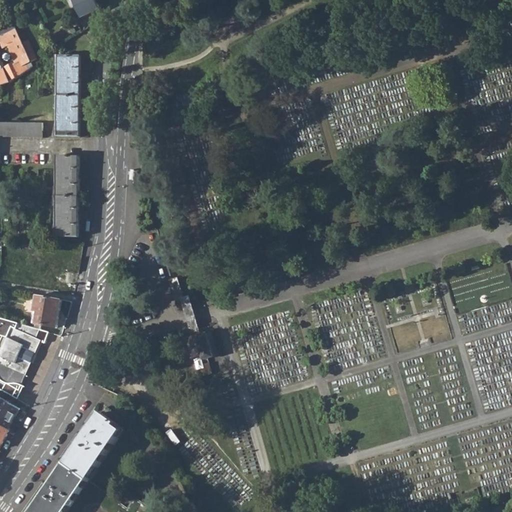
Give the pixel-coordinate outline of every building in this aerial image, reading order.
[(73,0),(82,18),(101,9),(97,1),(96,0),(73,0)] [(10,33),(17,30),(15,24),(11,26),(9,31),(10,33)] [(26,50),(23,42),(17,30),(10,33),(7,34),(12,43),(7,45),(16,63),(5,68),(10,77),(12,82),(20,77),(34,67),(32,62),(26,50)] [(26,50),(31,48),(28,40),(23,42),(26,50)] [(26,50),(32,62),(37,59),(31,48),(26,50)] [(58,137),(80,138),(81,57),(59,56),(58,137)] [(4,69),(0,70),(0,85),(10,83),(4,69)] [(0,136),(47,137),(47,124),(0,122),(0,136)] [(58,237),(79,237),(80,156),(58,156),(58,237)] [(8,255),(18,255),(19,253),(37,253),(37,246),(12,246),(8,255)] [(49,283),(62,283),(62,254),(42,254),(41,272),(35,272),(35,279),(49,280),(49,283)] [(172,280),(178,300),(183,299),(185,298),(179,278),(172,280)] [(37,324),(57,328),(62,300),(37,296),(35,311),(38,311),(37,324)] [(0,335),(10,339),(15,329),(17,323),(0,318),(0,335)] [(28,361),(33,362),(37,354),(35,353),(40,342),(43,342),(47,332),(22,325),(19,332),(15,329),(10,339),(4,351),(28,361)] [(204,356),(205,360),(215,357),(208,334),(194,338),(189,339),(194,359),(204,356)] [(22,373),(28,361),(4,351),(0,357),(0,378),(19,389),(26,376),(22,373)] [(198,372),(200,377),(213,373),(210,364),(206,365),(208,369),(198,372)] [(0,420),(12,428),(23,407),(2,395),(0,398),(0,420)] [(67,511),(88,483),(125,430),(101,413),(31,511),(67,511)] [(12,428),(0,420),(0,455),(3,451),(1,449),(13,429),(12,428)]
